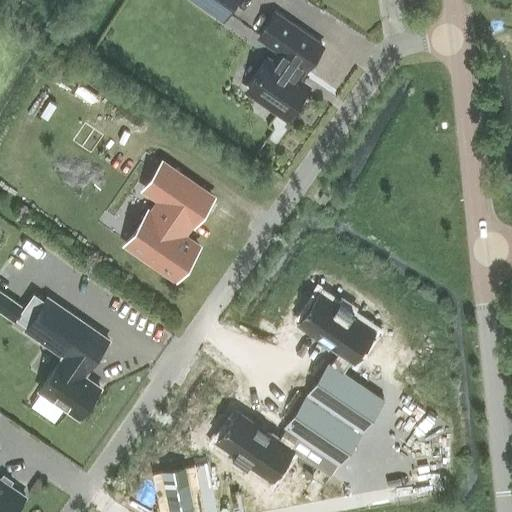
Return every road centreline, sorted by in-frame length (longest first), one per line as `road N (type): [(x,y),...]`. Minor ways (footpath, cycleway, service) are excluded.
road 1 (residential): [(453,37),(393,52),(72,511)]
road 2 (tertiary): [(506,511),(475,249)]
road 3 (tertiary): [(475,249),(453,37)]
